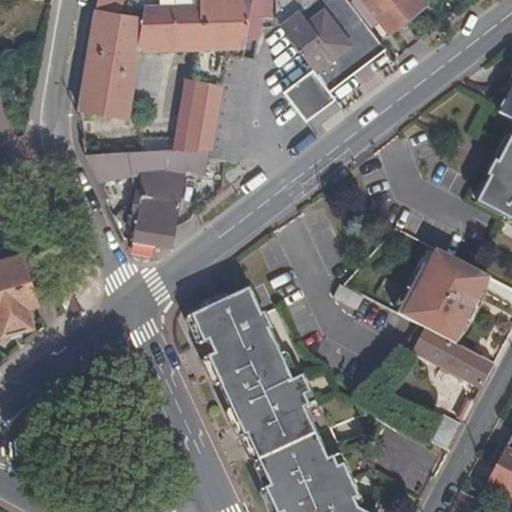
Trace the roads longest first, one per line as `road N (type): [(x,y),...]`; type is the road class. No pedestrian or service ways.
road 1 (secondary): [(511,13),(133,304)]
road 2 (residential): [(74,0),(51,127),(55,166),(133,304)]
road 3 (residential): [(434,511),(511,365)]
road 4 (secondary): [(30,385),(25,447),(43,502)]
